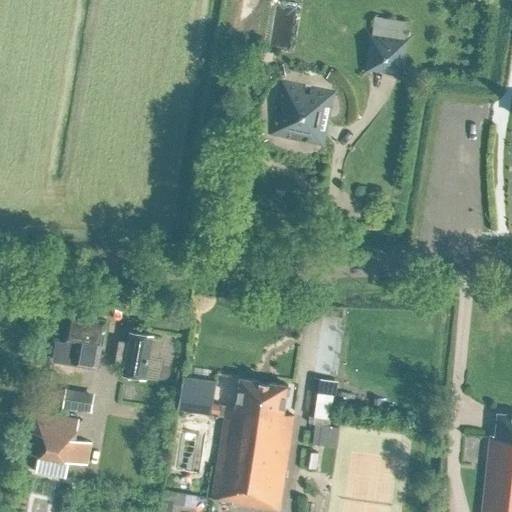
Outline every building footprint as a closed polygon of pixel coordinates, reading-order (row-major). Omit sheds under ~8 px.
[(254,11),(255,0),(231,0),(230,6),(254,11)] [(400,75),(405,40),(370,35),(365,70),(400,75)] [(334,136),(324,80),(269,89),(278,145),(296,142),(295,135),(315,132),(316,139),(334,136)] [(98,367),(105,318),(70,313),(65,338),(69,338),(68,342),(56,341),(54,359),(98,367)] [(144,375),(151,334),(129,330),(128,340),(118,339),(115,359),(124,361),(122,372),(144,375)] [(317,374),(314,411),(337,413),(339,375),(317,374)] [(283,413),(287,384),(240,377),(235,406),(225,404),(225,405),(209,402),(208,411),(219,413),(219,415),(224,415),(211,496),(231,499),(231,502),(279,509),(292,414),(283,413)] [(90,409),(93,395),(65,390),(62,404),(90,409)] [(86,463),(91,441),(74,438),(78,418),(33,409),(25,451),(38,453),(35,470),(65,475),(68,460),(86,463)] [(511,511),(511,413),(497,412),(494,434),(489,434),(480,511),(511,511)] [(320,421),(319,441),(343,442),(344,422),(320,421)] [(177,511),(180,500),(201,505),(204,492),(170,486),(165,511),(177,511)]
